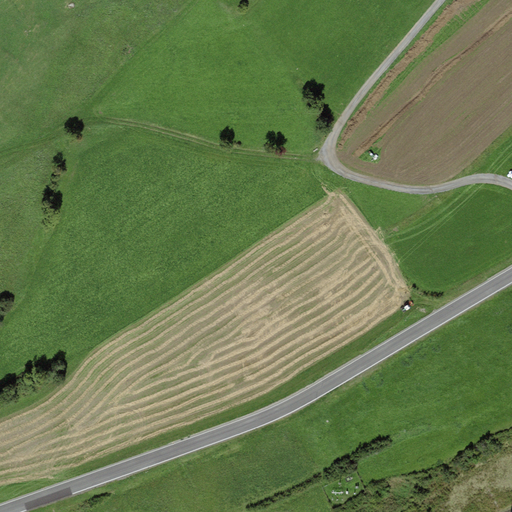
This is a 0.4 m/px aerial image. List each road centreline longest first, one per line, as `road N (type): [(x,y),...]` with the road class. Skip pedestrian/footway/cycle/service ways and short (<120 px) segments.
road 1 (tertiary): [(0,511),(276,412),(511,273)]
road 2 (track): [(440,0),(333,130),(321,156),(337,174),(425,193),(477,179),(511,186)]
